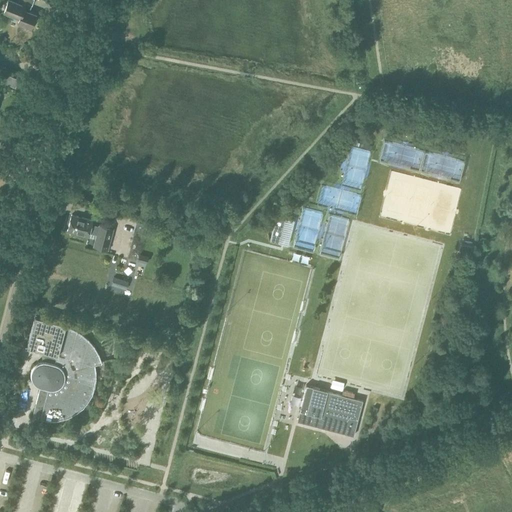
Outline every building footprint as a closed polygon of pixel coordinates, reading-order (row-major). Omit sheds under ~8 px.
[(18,0),(18,2),(11,0),(8,0),(4,13),(20,19),(18,23),(31,28),(36,15),(27,11),(30,4),(32,5),(33,0),(18,0)] [(71,214),(67,231),(88,237),(89,232),(97,234),(94,246),(107,250),(109,241),(110,241),(114,228),(106,225),(106,227),(99,225),(99,226),(91,224),(92,220),(71,214)] [(270,241),(278,243),(284,219),(276,217),(270,241)] [(472,246),(460,244),(459,250),(471,252),(472,246)] [(139,255),(138,261),(146,263),(147,257),(139,255)] [(128,281),(113,276),(111,284),(126,289),(128,281)] [(47,420),(53,420),(59,419),(64,418),(69,416),(73,414),(79,410),(83,407),(87,402),(91,396),(94,390),(95,384),(96,378),(96,372),(95,364),(102,362),(100,357),(99,354),(94,346),(91,342),(86,337),(82,334),(77,331),(73,328),(65,326),(66,323),(35,315),(27,346),(42,350),(43,361),(40,361),(36,363),(34,364),(32,369),(31,371),(31,374),(31,376),(32,379),(34,382),(35,383),(37,385),(39,386),(40,386),(32,417),(41,419),(47,420)] [(299,411),(306,413),(307,413),(304,423),(353,436),(363,400),(327,391),(328,391),(306,385),(299,411)]
